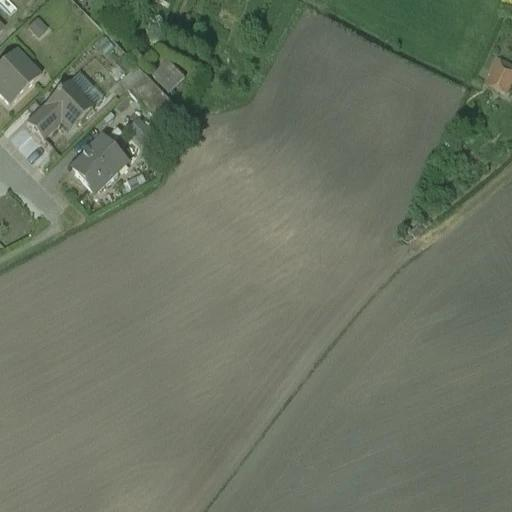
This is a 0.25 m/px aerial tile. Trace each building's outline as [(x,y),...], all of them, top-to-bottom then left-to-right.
[(0,44),(8,37),(0,28),(0,44)] [(0,73),(0,100),(10,111),(42,78),(19,55),(0,73)] [(511,84),(511,69),(497,62),(483,90),(504,100),(511,84)] [(166,80),(184,99),(200,83),(181,64),(166,80)] [(143,95),(159,84),(152,74),(136,85),(143,95)] [(73,141),(99,115),(70,85),(27,127),(44,145),(61,128),(73,141)] [(132,124),(141,136),(161,120),(152,109),(132,124)] [(98,202),(132,168),(106,142),(72,176),(98,202)] [(145,149),(135,160),(150,172),(159,161),(145,149)]
